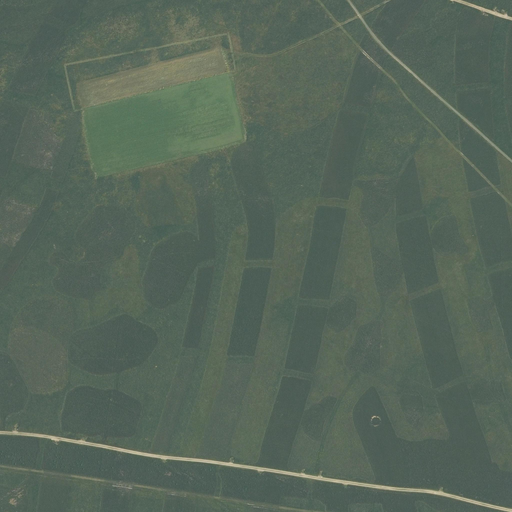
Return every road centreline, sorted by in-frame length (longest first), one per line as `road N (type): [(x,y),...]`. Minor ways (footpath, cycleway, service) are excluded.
road 1 (track): [(511,509),(0,432)]
road 2 (track): [(511,205),(317,0)]
road 3 (track): [(216,49),(266,56),(389,0)]
